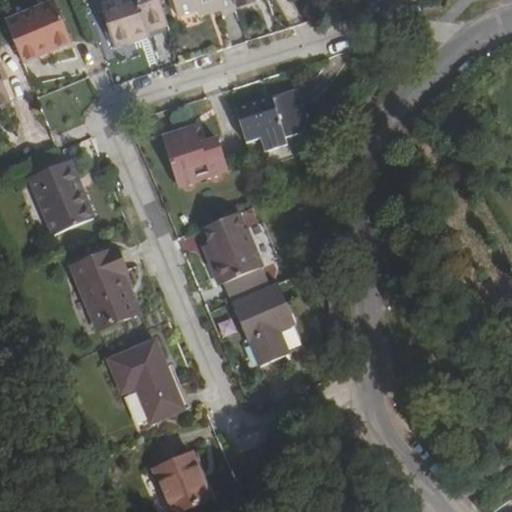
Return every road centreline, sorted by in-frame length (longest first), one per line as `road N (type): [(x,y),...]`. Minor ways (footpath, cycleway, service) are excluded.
road 1 (residential): [(366,379),(239,427),(100,117),(107,99),(368,14),(477,28)]
road 2 (residential): [(366,379),(370,134),(385,108),(477,28)]
road 3 (residential): [(453,511),(386,438),(366,379)]
